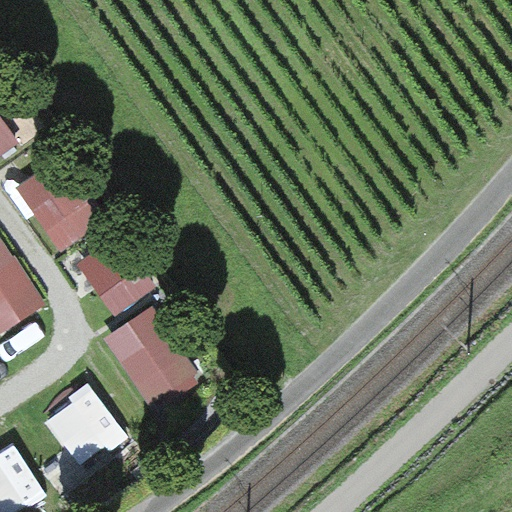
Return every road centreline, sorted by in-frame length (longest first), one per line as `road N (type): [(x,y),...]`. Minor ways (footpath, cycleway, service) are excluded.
road 1 (track): [(511,178),(455,247),(258,439),(158,511)]
road 2 (track): [(340,511),(511,348)]
